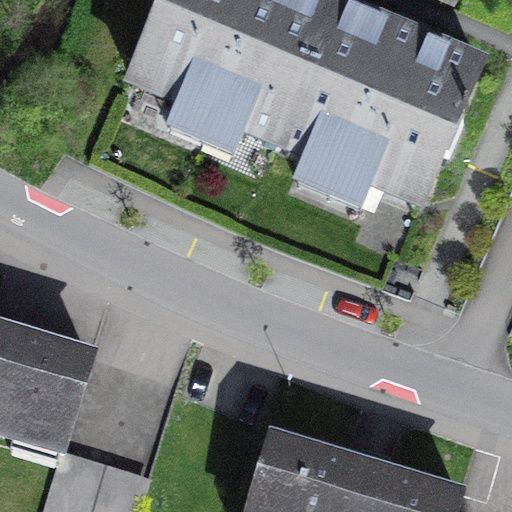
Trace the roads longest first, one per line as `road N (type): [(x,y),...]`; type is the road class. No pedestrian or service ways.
road 1 (residential): [(0,209),(278,344),(511,415)]
road 2 (unknown): [(458,399),(511,255)]
